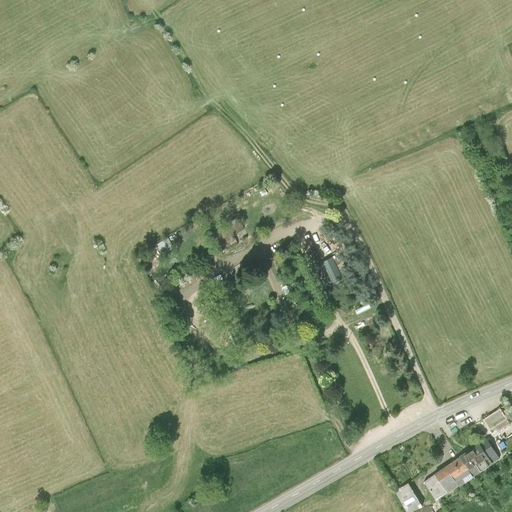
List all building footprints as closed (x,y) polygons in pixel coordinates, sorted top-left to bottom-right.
[(302,245),(324,245),(324,232),(302,233),(302,245)] [(221,262),(226,273),(248,264),(244,253),(221,262)] [(508,419),(500,403),(479,414),(487,429),(508,419)] [(511,426),(499,433),(503,441),(511,436),(511,426)] [(480,430),(449,450),(462,468),(492,449),(480,430)] [(433,487),(462,468),(449,450),(421,469),(433,487)] [(414,464),(398,473),(414,504),(430,496),(414,464)]
